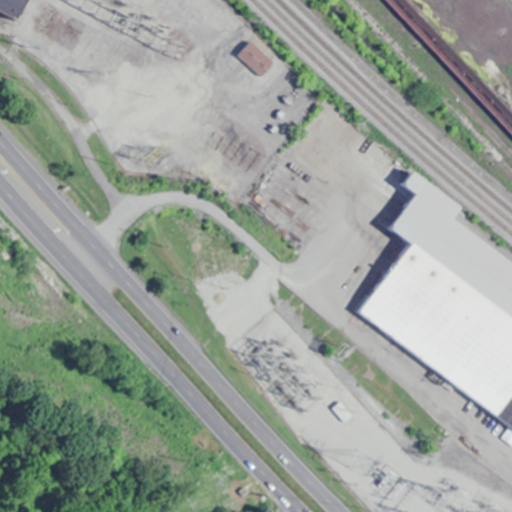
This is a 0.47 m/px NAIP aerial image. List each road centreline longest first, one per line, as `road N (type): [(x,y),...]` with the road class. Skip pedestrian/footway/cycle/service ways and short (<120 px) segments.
road 1 (primary): [(343,511),(0,134)]
road 2 (primary): [(0,183),(297,511)]
